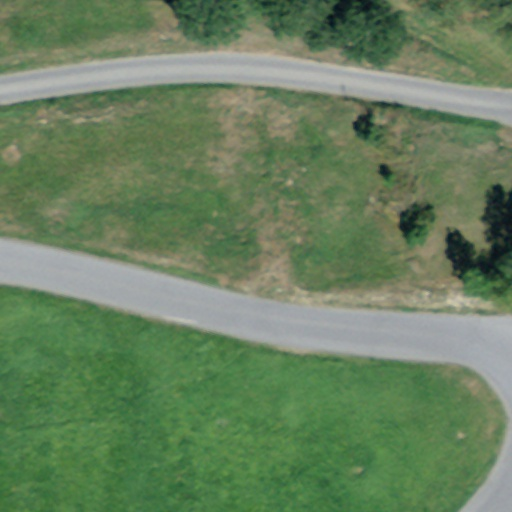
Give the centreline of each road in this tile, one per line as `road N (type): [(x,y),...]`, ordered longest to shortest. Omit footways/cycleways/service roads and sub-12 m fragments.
road 1 (residential): [(511,361),(443,341),(282,325),(0,260)]
road 2 (unclassified): [(511,99),(174,60),(0,91)]
